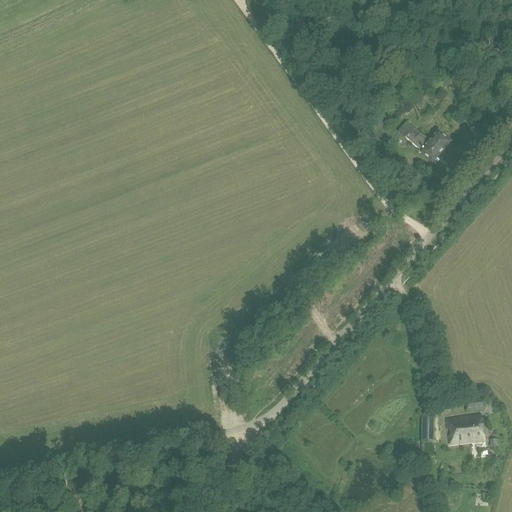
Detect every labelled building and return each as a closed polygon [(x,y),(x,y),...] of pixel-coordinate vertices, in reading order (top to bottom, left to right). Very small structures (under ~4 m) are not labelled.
[(326,44),(328,64),(337,63),(335,43),(326,44)] [(446,73),(446,85),(456,85),(455,72),(446,73)] [(381,128),(388,121),(382,115),(375,123),(381,128)] [(421,152),(420,153),(432,163),(450,142),(438,132),(428,144),(426,142),(428,138),(424,136),(420,134),(406,122),(398,132),(421,152)] [(385,133),(392,140),(398,134),(391,127),(385,133)] [(467,412),(485,410),(484,397),(465,399),(467,412)] [(422,415),(422,441),(434,441),(434,415),(422,415)] [(485,440),(482,417),(447,421),(450,444),(485,440)] [(490,442),(491,449),(499,447),(497,440),(490,442)] [(433,445),(422,445),(421,464),(432,465),(433,445)] [(493,507),(493,496),(481,497),(481,508),(493,507)]
